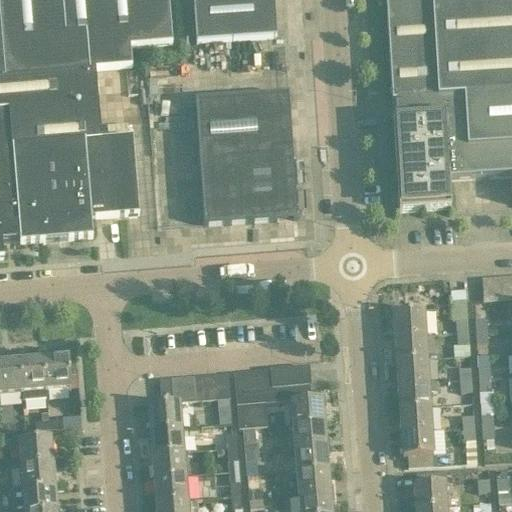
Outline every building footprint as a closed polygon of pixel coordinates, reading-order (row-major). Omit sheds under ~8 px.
[(0,0),(0,78),(10,78),(2,0),(0,0)] [(2,0),(10,78),(132,68),(131,53),(173,49),(168,0),(2,0)] [(192,0),(196,46),(277,41),(273,0),(192,0)] [(511,0),(386,0),(393,106),(508,99),(511,98),(511,0)] [(0,261),(4,261),(3,244),(20,242),(21,247),(94,241),(92,222),(140,218),(134,141),(102,143),(97,75),(133,72),(132,68),(10,78),(0,78),(0,261)] [(228,101),(196,104),(199,137),(205,227),(205,228),(297,221),(292,153),(288,97),(266,99),(266,98),(264,99),(228,101)] [(511,180),(511,179),(511,164),(508,99),(393,106),(393,107),(396,106),(397,120),(393,120),(399,215),(451,212),(449,183),(511,180)] [(494,282),(495,305),(507,304),(505,281),(494,282)] [(483,306),(495,305),(494,282),(481,283),(483,306)] [(393,316),(395,340),(426,338),(424,314),(393,316)] [(474,324),(475,336),(487,336),(487,323),(474,324)] [(455,325),(455,337),(468,336),(467,324),(455,325)] [(455,337),(456,350),(453,350),(453,361),(469,360),(468,336),(455,337)] [(475,336),(476,348),(488,348),(487,336),(475,336)] [(395,340),(396,364),(427,362),(426,338),(395,340)] [(43,361),(46,394),(72,392),(68,359),(43,361)] [(19,363),(23,405),(46,403),(45,394),(46,394),(43,361),(19,363)] [(396,364),(398,388),(429,386),(427,362),(396,364)] [(0,365),(0,398),(21,397),(22,405),(23,405),(19,363),(0,365)] [(234,378),(237,409),(266,407),(267,407),(291,405),(311,403),(310,389),(311,388),(309,371),(234,378)] [(477,372),(478,384),(490,384),(489,371),(477,372)] [(458,373),(459,385),(471,385),(470,372),(458,373)] [(193,381),(195,407),(231,404),(229,378),(193,381)] [(173,409),(162,410),(148,411),(150,435),(183,433),(181,409),(195,407),(193,381),(171,383),(173,409)] [(160,384),(162,410),(173,409),(171,383),(160,384)] [(478,384),(479,397),(490,396),(490,384),(478,384)] [(460,397),(472,397),(471,385),(459,385),(460,397)] [(398,388),(400,413),(431,411),(430,397),(439,397),(439,386),(429,386),(398,388)] [(291,405),(293,429),(326,427),(323,402),(311,403),(291,405)] [(242,434),(254,433),(269,431),(267,407),(266,407),(237,409),(239,434),(242,434)] [(400,413),(401,437),(432,434),(431,411),(400,413)] [(36,426),(36,436),(49,435),(48,425),(48,417),(40,418),(41,426),(36,426)] [(493,419),(481,420),(481,433),(494,431),(493,419)] [(461,421),(462,433),(474,432),(473,420),(461,421)] [(48,425),(49,435),(64,433),(63,424),(48,425)] [(293,429),(295,452),(327,449),(326,427),(293,429)] [(0,429),(1,438),(15,437),(14,428),(0,429)] [(481,433),(482,445),(495,444),(494,431),(481,433)] [(463,446),(475,445),(474,432),(462,433),(463,446)] [(150,435),(152,459),(185,457),(183,433),(150,435)] [(242,434),(244,455),(258,454),(257,447),(255,447),(254,433),(242,434)] [(434,459),(432,434),(401,437),(403,461),(434,459)] [(225,440),(226,453),(236,452),(235,439),(225,440)] [(19,445),(21,470),(53,467),(51,442),(19,445)] [(295,452),(297,475),(329,473),(327,449),(295,452)] [(226,453),(228,477),(238,476),(236,452),(226,453)] [(259,466),(258,454),(244,455),(245,467),(259,466)] [(152,459),(154,483),(187,480),(185,457),(152,459)] [(9,471),(11,495),(55,491),(53,467),(21,470),(9,471)] [(297,475),(299,498),(331,495),(329,473),(297,475)] [(228,477),(230,501),(240,500),(238,476),(228,477)] [(154,483),(156,507),(189,504),(187,480),(154,483)] [(246,482),(246,491),(259,490),(258,481),(246,482)] [(478,497),(489,497),(489,483),(477,484),(478,497)] [(508,483),(496,484),(497,490),(497,496),(509,495),(508,483)] [(414,488),(415,511),(418,511),(447,511),(445,486),(414,488)] [(11,511),(57,511),(55,491),(11,495),(11,511)] [(247,495),(248,504),(262,503),(262,494),(247,495)] [(299,498),(299,511),(332,511),(331,495),(299,498)] [(497,498),(498,509),(510,508),(510,497),(497,498)] [(230,501),(230,511),(241,511),(240,500),(230,501)] [(248,504),(248,511),(263,511),(262,503),(248,504)]
